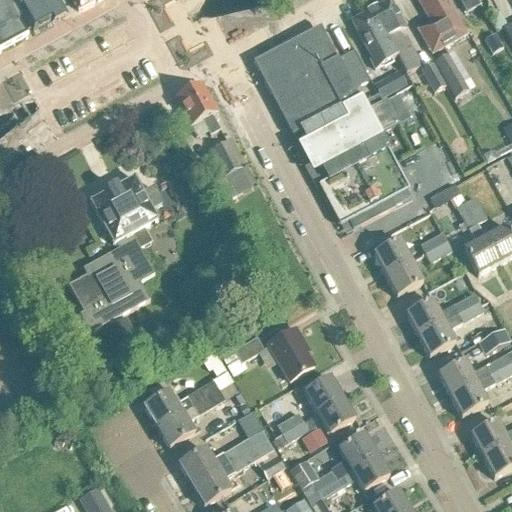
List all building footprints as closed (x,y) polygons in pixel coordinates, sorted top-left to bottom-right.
[(0,0),(0,56),(28,41),(11,11),(4,0),(0,0)] [(4,0),(11,11),(16,8),(32,38),(50,28),(51,28),(66,20),(55,0),(4,0)] [(69,0),(78,16),(107,0),(69,0)] [(413,0),(430,28),(417,35),(431,60),(466,40),(442,0),(413,0)] [(456,0),(465,17),(480,10),(475,0),(456,0)] [(405,34),(389,5),(370,16),(396,62),(406,79),(421,71),(408,46),(404,48),(398,38),(405,34)] [(370,16),(351,26),(367,56),(372,54),(376,61),(370,64),(375,74),(396,62),(370,16)] [(293,124),(302,140),(361,110),(323,39),(263,71),(291,125),(293,124)] [(352,89),(366,84),(355,52),(341,57),(352,89)] [(433,68),(454,104),(468,96),(447,60),(433,68)] [(421,75),(434,98),(446,92),(433,69),(421,75)] [(398,76),(373,90),(380,103),(405,89),(398,76)] [(220,136),(212,121),(216,119),(200,90),(199,91),(198,89),(191,92),(192,94),(174,104),(190,133),(191,133),(196,143),(207,136),(210,141),(220,136)] [(377,100),(361,110),(365,119),(382,110),(377,100)] [(396,100),(385,106),(386,108),(398,130),(409,123),(396,100)] [(382,110),(365,119),(372,131),(373,130),(379,141),(398,131),(398,130),(386,108),(382,110)] [(322,174),(325,179),(382,148),(373,130),(372,131),(361,110),(302,140),(306,148),(304,148),(319,176),(322,174)] [(234,201),(224,182),(242,173),(229,146),(211,156),(212,159),(202,165),(223,207),(234,201)] [(339,215),(341,214),(401,182),(387,155),(386,156),(382,148),(325,179),(329,186),(325,188),(339,215)] [(490,155),(482,159),(486,167),(494,162),(490,155)] [(341,214),(352,236),(394,214),(389,205),(408,195),(401,182),(341,214)] [(118,248),(120,253),(90,269),(94,276),(68,291),(83,318),(80,320),(90,338),(150,306),(140,288),(155,280),(133,240),(158,226),(152,215),(163,209),(155,194),(144,199),(135,184),(118,193),(117,191),(107,197),(108,198),(91,208),(114,250),(118,248)] [(440,216),(464,206),(456,188),(432,198),(440,216)] [(476,204),(466,209),(477,231),(487,226),(476,204)] [(466,209),(457,213),(468,236),(477,231),(466,209)] [(477,231),(468,236),(476,249),(463,256),(477,282),(498,271),(484,245),(481,239),(477,231)] [(491,234),(481,239),(484,245),(498,271),(511,263),(511,246),(505,233),(494,239),(491,234)] [(436,242),(421,251),(425,260),(446,249),(441,240),(436,242)] [(399,247),(373,261),(384,282),(410,268),(405,259),(399,247)] [(446,249),(425,260),(430,268),(451,257),(446,249)] [(410,268),(384,282),(396,303),(422,289),(415,277),(410,268)] [(479,308),(474,299),(454,311),(457,319),(479,308)] [(405,320),(416,342),(442,327),(457,319),(454,311),(438,319),(431,306),(405,320)] [(462,329),(484,318),(485,318),(479,308),(457,319),(462,329)] [(442,327),(416,342),(428,363),(454,349),(448,337),(462,329),(457,319),(442,327)] [(125,322),(101,336),(120,370),(145,356),(125,322)] [(304,351),(295,335),(267,352),(289,388),(313,374),(301,353),(304,351)] [(503,335),(477,349),(484,362),(510,348),(503,335)] [(257,343),(235,357),(242,369),(265,355),(257,343)] [(511,368),(507,360),(485,372),(489,380),(511,368)] [(463,367),(437,381),(449,402),(474,388),(463,367)] [(494,389),(495,390),(511,381),(511,369),(511,368),(489,380),(494,389)] [(80,391),(91,410),(121,394),(110,374),(80,391)] [(156,434),(181,419),(220,396),(232,388),(226,377),(213,385),(214,386),(187,403),(176,410),(169,398),(143,414),(156,434)] [(494,389),(489,380),(474,388),(449,402),(460,424),(486,410),(479,397),(494,389)] [(311,412),(299,419),(304,428),(316,420),(341,405),(329,384),(304,399),(311,412)] [(181,419),(156,434),(168,455),(194,439),(187,429),(199,422),(226,405),(220,396),(181,419)] [(316,420),(304,428),(309,437),(322,430),(329,441),(354,426),(341,405),(316,420)] [(212,466),(206,456),(179,473),(191,493),(268,447),(252,418),(237,427),(247,445),(223,460),(212,466)] [(282,440),(304,428),(299,419),(278,431),(282,440)] [(282,440),(287,450),(309,437),(304,428),(282,440)] [(470,442),(482,463),(508,450),(511,447),(511,435),(503,440),(496,428),(470,442)] [(318,434),(301,444),(307,455),(325,445),(318,434)] [(345,468),(333,476),(338,485),(350,477),(376,462),(363,441),(338,456),(345,468)] [(260,465),(269,482),(284,472),(275,456),(274,457),(268,447),(191,493),(202,511),(206,511),(231,497),(224,486),(260,465)] [(511,447),(508,450),(482,463),(493,485),(511,474),(511,447)] [(350,477),(338,485),(343,494),(356,487),(363,497),(388,482),(376,462),(350,477)] [(315,487),(318,485),(308,468),(290,478),(300,496),(312,489),(314,487),(315,487)] [(314,487),(312,489),(316,497),(317,498),(338,485),(333,476),(318,485),(315,487),(314,487)] [(317,498),(322,506),(343,494),(338,485),(317,498)] [(312,489),(300,496),(310,511),(325,511),(322,506),(317,498),(316,497),(312,489)] [(108,511),(98,494),(78,506),(81,511),(108,511)] [(405,511),(398,498),(374,511),(405,511)]
